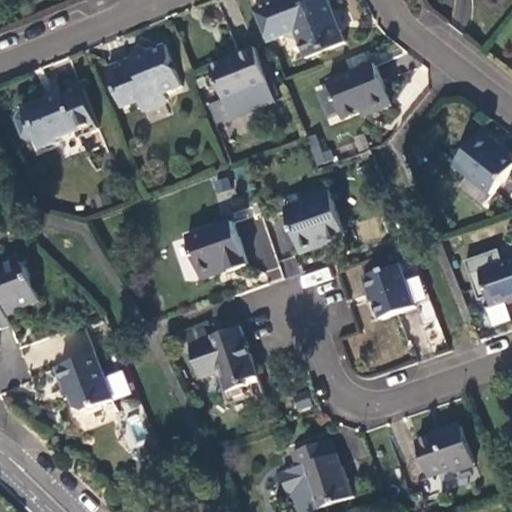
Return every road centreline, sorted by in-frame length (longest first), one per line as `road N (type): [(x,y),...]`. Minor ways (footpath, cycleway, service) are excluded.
road 1 (residential): [(304,305),(347,393),(390,398),(511,355)]
road 2 (residential): [(396,0),(408,31),(511,111)]
road 3 (residential): [(0,57),(140,0)]
